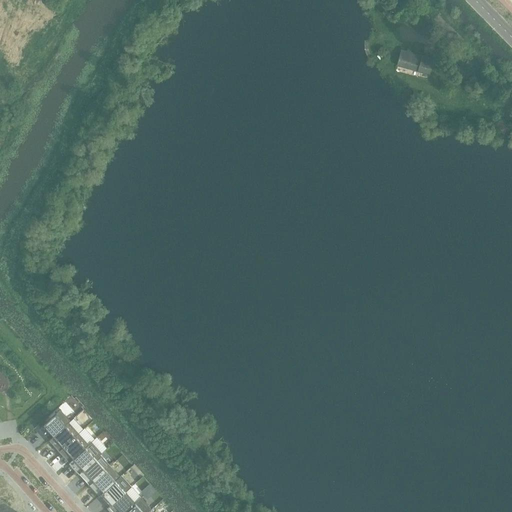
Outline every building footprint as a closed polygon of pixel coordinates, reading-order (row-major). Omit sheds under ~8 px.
[(433,59),(401,50),(397,66),(429,75),(433,59)] [(44,420),(39,425),(41,427),(39,428),(49,440),(69,422),(70,421),(60,410),(46,422),(44,420)] [(69,422),(49,440),(59,451),(78,433),(69,422)] [(78,433),(59,451),(69,462),(88,445),(78,433)] [(88,445),(69,462),(71,464),(70,465),(76,472),(77,471),(79,473),(100,455),(102,453),(91,442),(88,445)] [(100,455),(79,473),(89,484),(110,466),(100,455)] [(110,466),(89,484),(99,496),(120,477),(110,466)] [(120,477),(99,496),(109,507),(126,492),(131,487),(121,476),(120,477)] [(126,492),(109,507),(113,511),(126,511),(136,503),(142,498),(131,487),(126,492)] [(136,503),(126,511),(148,511),(152,509),(142,498),(136,503)]
